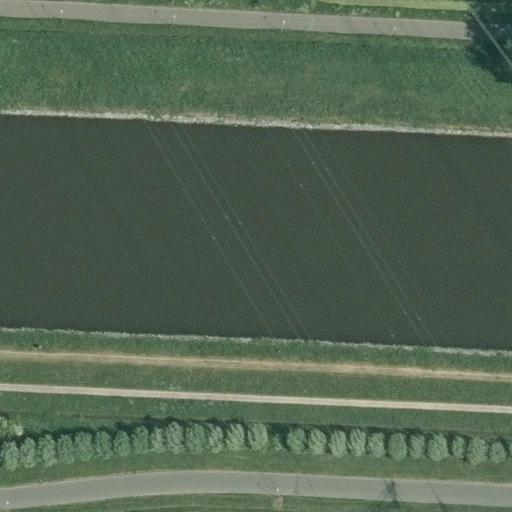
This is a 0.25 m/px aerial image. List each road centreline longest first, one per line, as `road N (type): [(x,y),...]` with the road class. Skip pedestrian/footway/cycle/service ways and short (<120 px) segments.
road 1 (unclassified): [(511,499),(212,483),(0,502)]
road 2 (unclassified): [(511,36),(0,11)]
